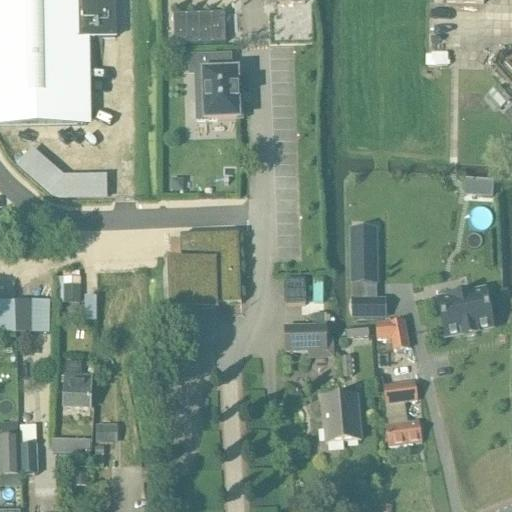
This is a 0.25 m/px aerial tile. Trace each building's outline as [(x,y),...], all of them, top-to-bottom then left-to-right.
[(0,0),(0,129),(83,128),(81,41),(115,40),(114,0),(0,0)] [(224,17),(175,18),(175,46),(225,44),(224,17)] [(435,56),(435,68),(448,68),(448,56),(435,56)] [(242,120),(242,105),(239,105),(237,74),(226,74),(226,58),(190,59),(190,77),(204,77),(205,105),(197,105),(197,123),(205,123),(239,122),(239,120),(242,120)] [(172,181),(172,193),(184,193),(184,181),(172,181)] [(378,232),(350,232),(351,289),(353,289),(377,288),(379,288),(378,232)] [(239,236),(181,238),(182,258),(187,257),(187,265),(171,265),(173,313),(215,311),(215,310),(215,305),(222,304),(222,307),(242,306),(239,236)] [(80,279),(54,279),(54,304),(80,304),(80,279)] [(304,283),(285,284),(285,309),(305,308),(304,283)] [(485,293),(438,303),(446,341),(463,338),(463,340),(477,337),(476,335),(493,332),(485,293)] [(353,303),(352,303),(353,322),(387,322),(386,302),(377,302),(353,303)] [(500,308),(494,309),(496,317),(502,315),(500,308)] [(408,351),(403,325),(376,328),(378,342),(392,341),(395,354),(408,351)] [(306,330),(285,331),(286,334),(286,352),(286,355),(326,354),(325,330),(306,330)] [(368,339),(367,330),(347,332),(348,341),(368,339)] [(352,378),(351,360),(343,360),(344,379),(352,378)] [(81,365),(66,365),(64,411),(90,413),(92,379),(81,378),(81,365)] [(417,403),(414,386),(401,388),(384,391),(390,430),(386,431),(389,451),(422,447),(419,426),(407,428),(404,405),(417,403)] [(361,444),(357,400),(322,403),(326,447),(361,444)] [(118,427),(96,427),(96,447),(118,447),(118,427)] [(20,478),(17,440),(0,440),(0,472),(0,480),(20,478)] [(62,442),(62,453),(84,453),(84,442),(62,442)] [(38,477),(36,449),(21,450),(22,477),(38,477)] [(88,478),(88,471),(73,471),(73,490),(88,490),(88,489),(94,489),(94,478),(88,478)]
